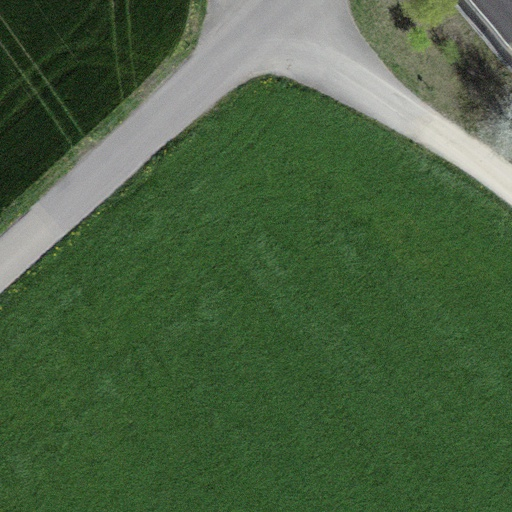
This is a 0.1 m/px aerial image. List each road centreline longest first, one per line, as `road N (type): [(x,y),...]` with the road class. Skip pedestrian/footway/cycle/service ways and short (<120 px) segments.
road 1 (unclassified): [(0,260),(287,0)]
road 2 (track): [(271,0),(323,54),(511,186)]
